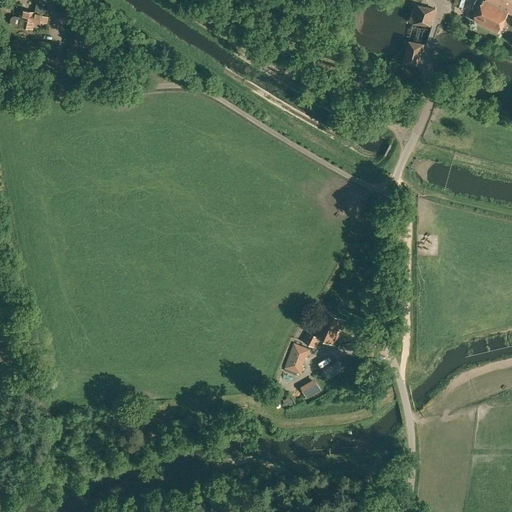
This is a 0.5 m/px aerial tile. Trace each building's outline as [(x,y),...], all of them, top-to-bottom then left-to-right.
[(511,0),(485,0),(485,1),(483,0),(473,20),(498,32),(508,13),(511,15),(511,0)] [(16,26),(18,25),(18,26),(32,29),(34,20),(41,21),(42,14),(44,5),(38,3),(36,13),(24,11),(20,9),(18,17),(15,16),(12,17),(11,19),(11,22),(12,24),(14,26),(16,26)] [(415,3),(410,21),(430,26),(430,25),(435,8),(415,3)] [(102,38),(87,36),(85,46),(92,47),(89,61),(97,62),(102,38)] [(423,45),(409,41),(403,63),(418,66),(423,45)] [(6,79),(13,80),(15,80),(18,59),(14,58),(14,56),(8,56),(8,51),(1,50),(0,60),(0,63),(8,64),(6,79)] [(38,75),(45,76),(47,63),(40,62),(40,64),(35,63),(35,69),(39,69),(38,75)] [(333,345),(345,320),(325,311),(313,336),(307,333),(302,342),(315,348),(320,338),(333,345)] [(310,350),(294,345),(285,369),(301,374),(304,366),(301,365),(304,358),(307,359),(310,350)] [(323,369),(329,380),(343,371),(338,361),(323,369)] [(300,388),(307,399),(321,391),(315,380),(300,388)]
